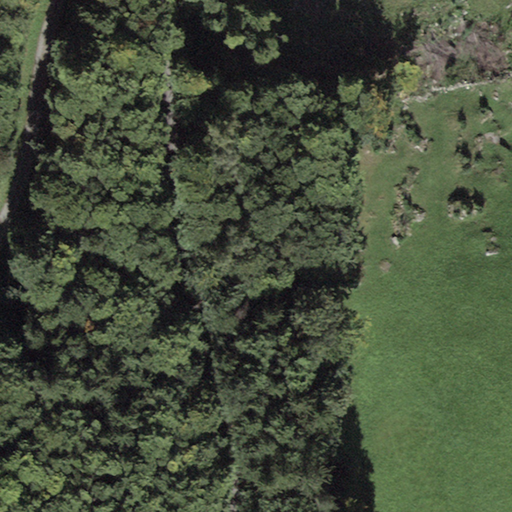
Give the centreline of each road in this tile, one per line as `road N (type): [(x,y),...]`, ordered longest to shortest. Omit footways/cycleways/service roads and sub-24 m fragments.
road 1 (unclassified): [(232,511),(230,466),(180,228),(163,0)]
road 2 (track): [(57,0),(37,74),(31,162),(0,232)]
